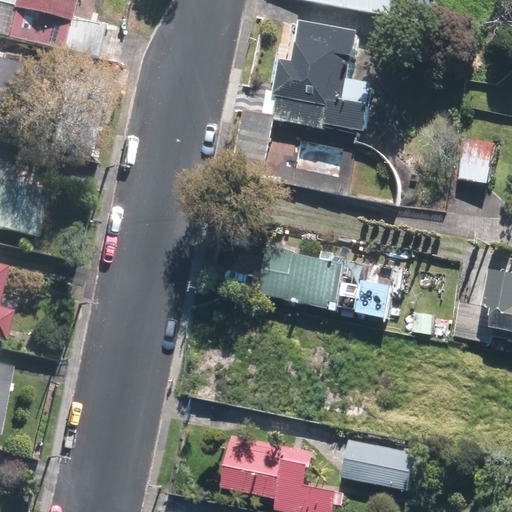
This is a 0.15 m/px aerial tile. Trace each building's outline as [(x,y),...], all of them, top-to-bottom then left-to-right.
[(0,0),(0,30),(86,53),(99,0),(0,0)] [(390,22),(395,2),(432,10),(433,0),(298,0),(298,2),(390,22)] [(355,38),(297,26),(288,64),(279,62),(272,96),(324,107),(325,100),(366,109),(371,90),(345,85),(355,38)] [(0,99),(9,101),(20,58),(0,52),(0,99)] [(323,109),(274,99),(270,120),(318,130),(323,109)] [(367,111),(327,103),(323,123),(363,132),(367,111)] [(49,175),(0,162),(0,227),(34,236),(49,175)] [(343,308),(350,267),(337,264),(338,259),(319,256),(318,260),(266,251),(257,299),(320,311),(321,304),(343,308)] [(0,295),(7,269),(0,267),(0,336),(7,338),(14,308),(0,304),(0,295)] [(511,277),(486,272),(478,313),(486,315),(483,333),(511,338),(511,277)] [(360,285),(357,313),(389,318),(393,290),(360,285)] [(436,314),(415,312),(413,335),(435,337),(436,314)] [(380,416),(392,350),(319,336),(316,352),(304,350),(297,386),(309,389),(306,402),(380,416)] [(11,364),(0,362),(0,434),(1,434),(11,364)] [(309,456),(231,441),(221,492),(273,502),(271,511),(273,511),(338,511),(342,496),(303,489),(309,456)] [(414,456),(347,443),(340,479),(406,492),(414,456)]
